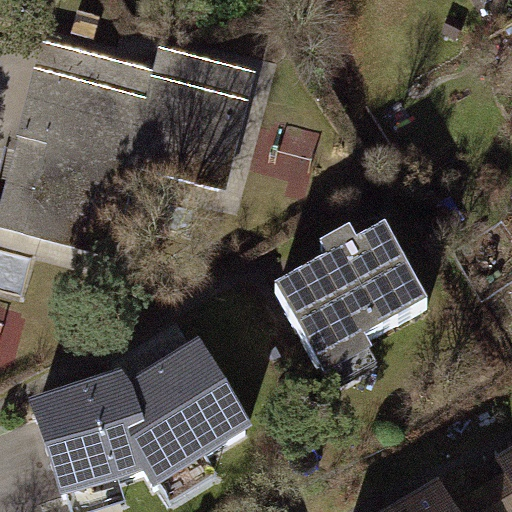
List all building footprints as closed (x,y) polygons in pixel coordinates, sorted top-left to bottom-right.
[(102,32),(81,25),(73,49),(94,56),(102,32)] [(214,191),(243,75),(159,54),(153,77),(43,49),(0,216),(0,222),(116,252),(137,171),(214,191)] [(316,264),(264,295),(321,389),(366,362),(357,347),(428,305),(379,226),(348,244),(340,231),(307,251),(316,264)] [(34,278),(0,268),(0,309),(24,316),(34,278)] [(260,440),(200,344),(129,388),(122,376),(104,381),(35,404),(67,502),(149,476),(164,499),(260,440)] [(511,446),(493,457),(511,492),(511,446)] [(454,511),(440,486),(392,511),(454,511)]
